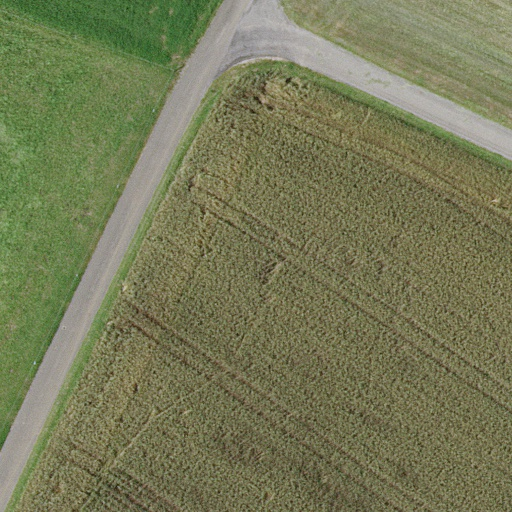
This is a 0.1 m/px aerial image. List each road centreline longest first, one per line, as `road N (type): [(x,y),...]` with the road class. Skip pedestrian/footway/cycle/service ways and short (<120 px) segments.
road 1 (track): [(257,0),(199,90),(0,509)]
road 2 (track): [(511,142),(242,27)]
